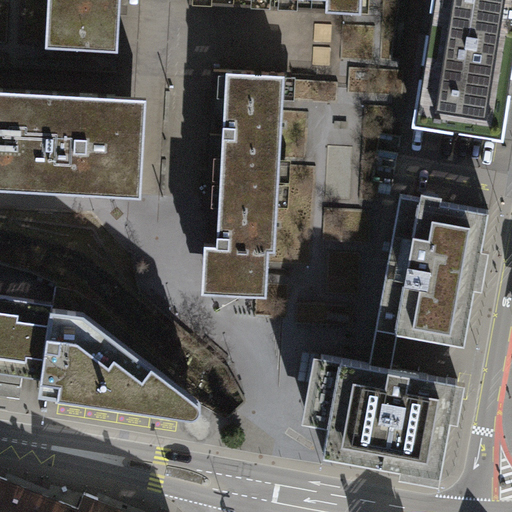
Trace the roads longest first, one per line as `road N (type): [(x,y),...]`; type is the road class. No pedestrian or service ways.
road 1 (primary): [(0,437),(251,491)]
road 2 (residential): [(511,286),(476,511)]
